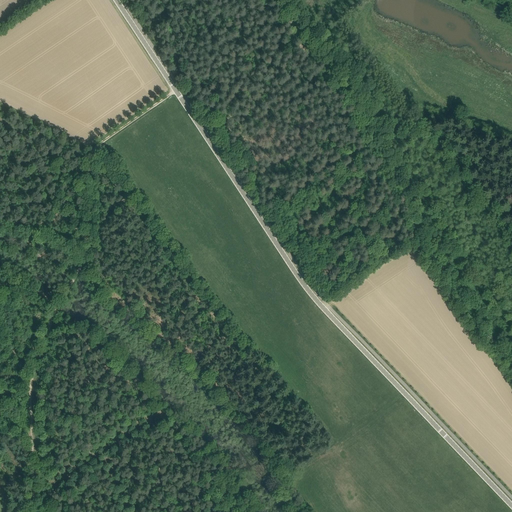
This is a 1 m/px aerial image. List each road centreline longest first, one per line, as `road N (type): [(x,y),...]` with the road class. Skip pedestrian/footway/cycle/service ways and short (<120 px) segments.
road 1 (unclassified): [(511,505),(313,296),(116,0)]
road 2 (track): [(31,448),(32,378),(86,248)]
